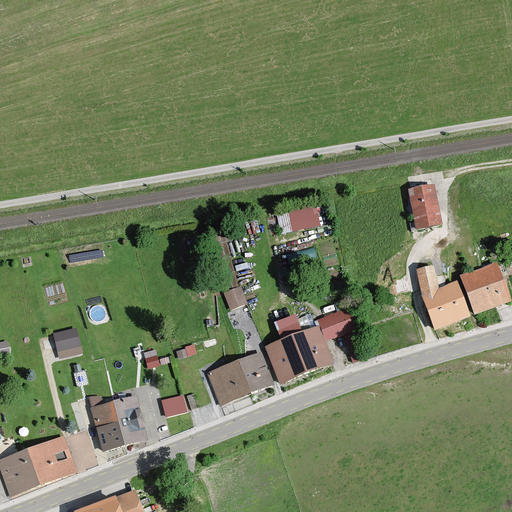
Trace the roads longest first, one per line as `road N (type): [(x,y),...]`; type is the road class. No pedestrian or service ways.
road 1 (unclassified): [(0,203),(511,119)]
road 2 (primary): [(511,334),(302,400),(63,495)]
